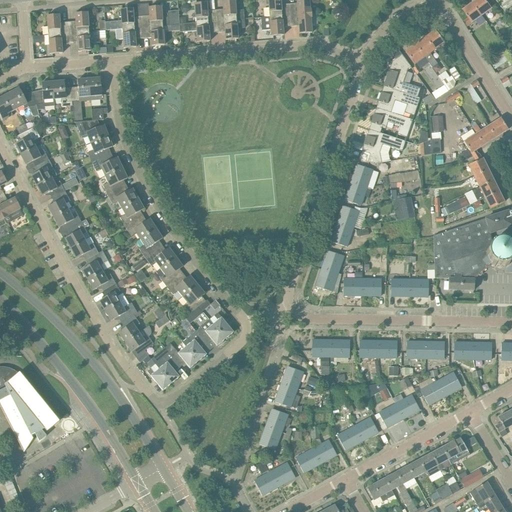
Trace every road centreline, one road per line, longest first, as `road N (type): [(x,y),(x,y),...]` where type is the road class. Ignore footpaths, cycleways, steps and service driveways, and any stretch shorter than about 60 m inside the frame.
road 1 (residential): [(158,406),(109,345),(0,143)]
road 2 (residential): [(244,321),(139,177),(118,136),(109,61)]
road 3 (residential): [(109,61),(312,47),(367,61)]
road 4 (secondary): [(163,469),(67,330),(0,268)]
road 5 (residential): [(291,304),(288,288),(367,61)]
road 6 (secondary): [(0,297),(138,483)]
road 7 (residential): [(291,304),(307,318),(511,322)]
road 8 (residential): [(249,511),(234,483),(279,340),(275,316)]
road 9 (unclassified): [(345,480),(468,412)]
road 10 (residential): [(511,118),(438,0)]
road 11 (residential): [(158,406),(244,337),(244,321)]
